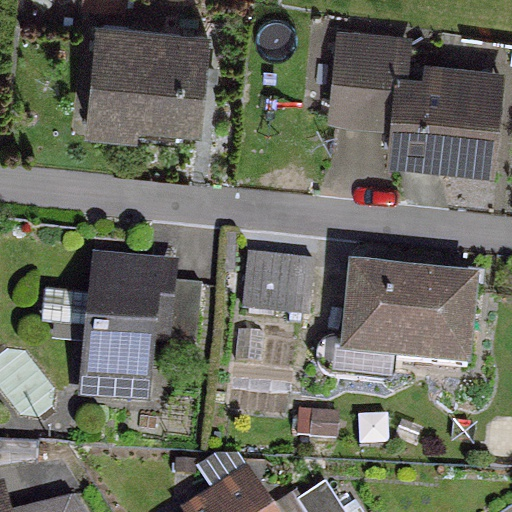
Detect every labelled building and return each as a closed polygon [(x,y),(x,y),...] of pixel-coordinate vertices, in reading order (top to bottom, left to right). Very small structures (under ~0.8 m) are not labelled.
[(202,38),(92,27),(82,127),(128,131),(130,118),(193,125),(202,38)] [(329,116),(389,122),(386,157),(485,167),(493,93),(464,90),(465,76),(422,72),(421,86),(396,83),(399,47),(336,41),(329,116)] [(243,256),(238,308),(297,314),(302,262),(243,256)] [(111,269),(90,267),(78,390),(126,395),(126,390),(141,392),(147,342),(190,346),(196,287),(167,283),(167,275),(136,272),(137,262),(112,259),(111,269)] [(347,273),(339,356),(461,368),(469,285),(347,273)] [(337,511),(319,484),(291,502),(297,511),(337,511)] [(263,511),(249,489),(225,504),(217,493),(186,511),(263,511)]
